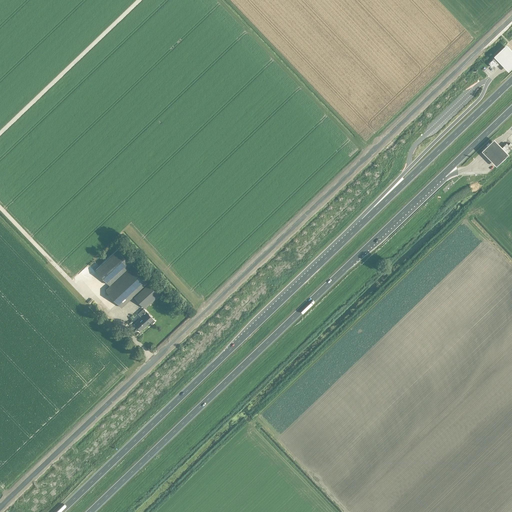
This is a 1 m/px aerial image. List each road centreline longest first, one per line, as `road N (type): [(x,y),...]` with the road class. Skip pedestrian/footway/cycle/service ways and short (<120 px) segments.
road 1 (unclassified): [(0,505),(511,20)]
road 2 (trunk): [(90,511),(442,175)]
road 3 (trunk): [(344,238),(59,511)]
road 4 (trunk): [(511,79),(344,238)]
